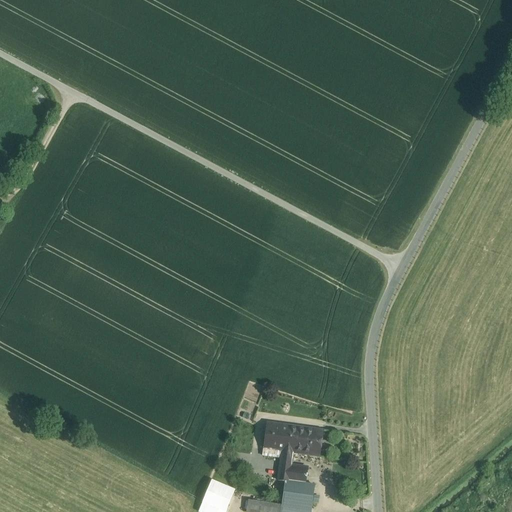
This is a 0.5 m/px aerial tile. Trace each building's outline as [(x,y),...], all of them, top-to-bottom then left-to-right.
[(282,451),(288,452),(292,427),(267,423),(264,449),(282,451)] [(292,427),(288,452),(293,453),(319,456),(322,431),(292,427)] [(282,451),(264,449),(263,456),(281,458),(282,451)] [(288,452),(282,451),(281,458),(278,481),(285,482),(285,481),(289,482),(292,465),(293,453),(288,452)] [(307,468),(292,465),(289,482),(305,484),(307,468)] [(289,482),(285,481),(285,482),(282,506),(312,510),(315,485),(305,484),(289,482)] [(243,485),(236,482),(229,498),(237,501),(243,485)]
